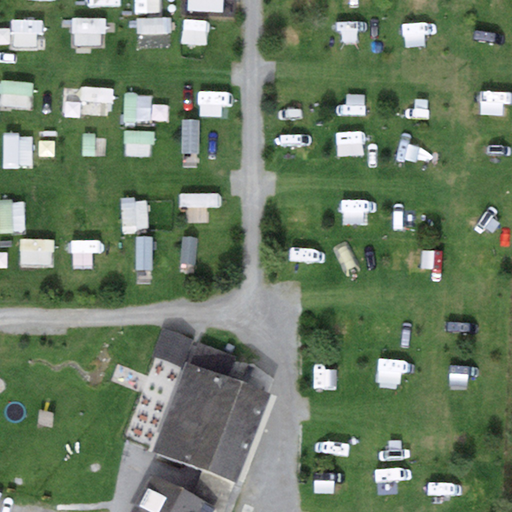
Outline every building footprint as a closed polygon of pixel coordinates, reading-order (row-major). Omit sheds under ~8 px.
[(199,126),(184,126),(185,158),(200,157),(199,126)] [(198,234),(182,234),(183,266),(198,266),(198,234)] [(150,238),(134,238),(135,270),(150,270),(150,238)] [(193,340),(163,329),(153,357),(183,368),(193,340)] [(201,375),(226,384),(231,371),(235,360),(199,346),(195,356),(193,361),(204,365),(201,375)] [(203,470),(235,483),(247,451),(256,427),(267,400),(255,395),(226,384),(201,375),(204,365),(193,361),(190,371),(188,371),(187,375),(175,405),(165,431),(157,453),(203,470)] [(199,480),(190,501),(210,511),(223,511),(231,493),(235,483),(203,470),(199,480)] [(190,501),(152,482),(135,511),(209,511),(210,511),(190,501)]
